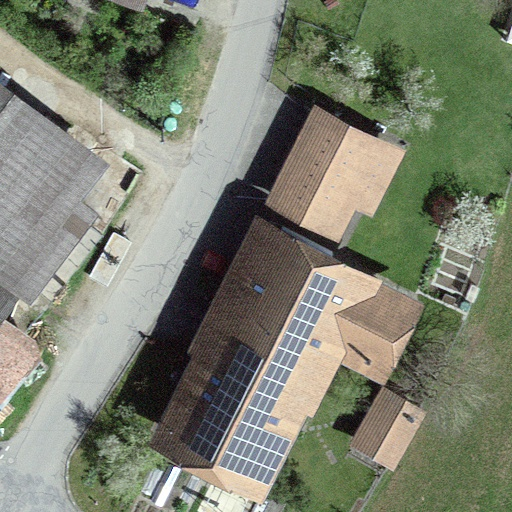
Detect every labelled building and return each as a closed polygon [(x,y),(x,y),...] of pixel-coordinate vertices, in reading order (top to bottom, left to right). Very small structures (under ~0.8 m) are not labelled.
[(60,0),(144,28),(153,0),(60,0)] [(0,303),(108,167),(0,82),(0,303)] [(312,111),(264,212),(357,257),(405,155),(312,111)] [(390,272),(357,257),(264,212),(150,450),(270,507),(338,364),(377,383),(348,444),(400,468),(431,403),(396,386),(430,316),(381,292),(390,272)] [(0,393),(34,350),(0,322),(0,393)]
